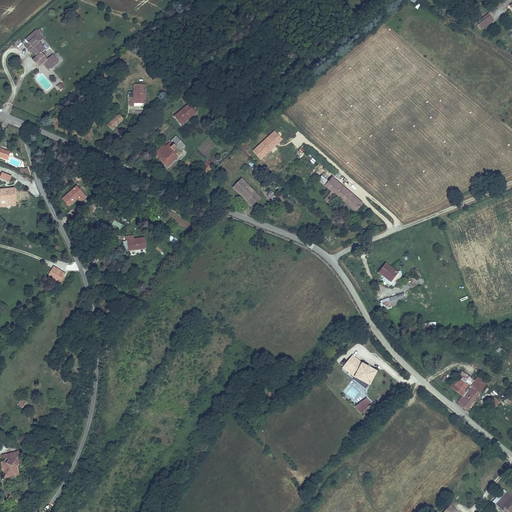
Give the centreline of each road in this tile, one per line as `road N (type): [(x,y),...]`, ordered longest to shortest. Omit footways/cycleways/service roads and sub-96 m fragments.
road 1 (unclassified): [(43,511),(86,431),(96,334),(80,264),(21,121)]
road 2 (tertiary): [(21,121),(295,236),(332,259)]
road 3 (tertiary): [(332,259),(390,347),(511,454)]
road 4 (unclassified): [(511,181),(332,259)]
